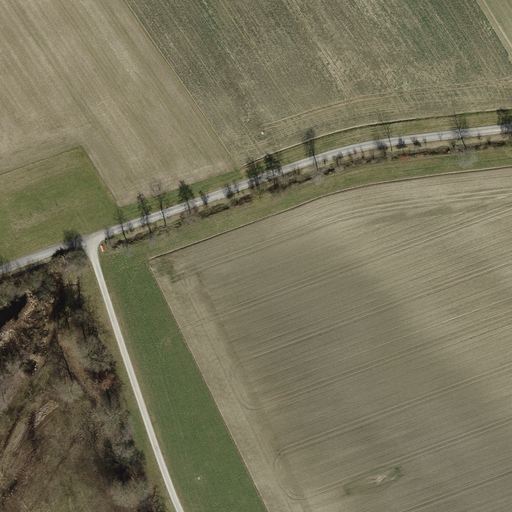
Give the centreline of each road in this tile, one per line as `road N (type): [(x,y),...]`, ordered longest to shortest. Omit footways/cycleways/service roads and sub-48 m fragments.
road 1 (track): [(0,270),(298,164),(370,145),(511,128)]
road 2 (track): [(179,511),(84,238)]
